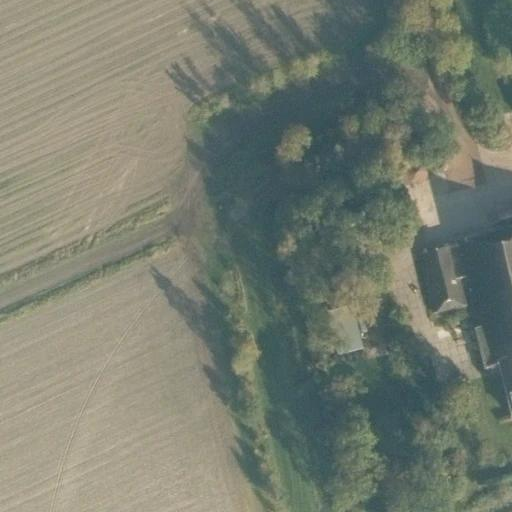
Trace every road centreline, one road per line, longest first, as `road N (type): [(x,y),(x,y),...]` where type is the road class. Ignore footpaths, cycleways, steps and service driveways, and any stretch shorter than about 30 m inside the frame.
road 1 (track): [(0,301),(445,104)]
road 2 (track): [(218,203),(275,511)]
road 3 (unclassified): [(462,147),(423,0)]
